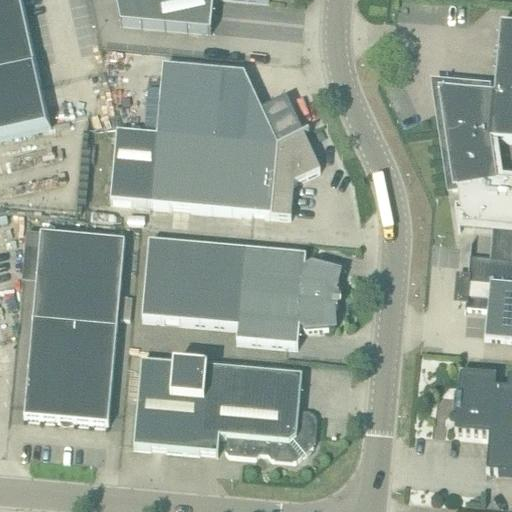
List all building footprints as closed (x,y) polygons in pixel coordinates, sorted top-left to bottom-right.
[(0,0),(0,140),(47,130),(17,0),(0,0)] [(214,0),(269,5),(267,0),(114,0),(120,27),(211,36),(214,0)] [(494,96),(490,96),(450,92),(448,92),(452,117),(442,119),(453,192),(457,191),(458,197),(459,206),(455,206),(459,234),(460,234),(459,227),(493,230),(496,230),(511,231),(511,26),(500,26),(494,96)] [(163,70),(157,139),(277,151),(303,138),(286,102),(261,114),(244,78),(224,76),(163,70)] [(111,206),(271,221),(291,222),(294,187),(320,175),(303,138),(277,151),(157,140),(117,137),(111,206)] [(464,286),(462,300),(464,301),(466,301),(466,302),(465,315),(466,312),(469,312),(487,314),(485,342),(511,344),(511,231),(496,230),(493,262),(492,262),(492,265),(484,264),(473,263),(473,264),(471,280),(468,280),(468,281),(467,286),(464,286)] [(125,246),(41,239),(26,237),(22,287),(36,288),(24,422),(108,429),(117,333),(123,270),(125,246)] [(306,260),(245,254),(149,246),(142,323),(238,331),(236,346),(298,351),(300,330),(306,335),(336,332),(334,312),(337,312),(339,296),(335,296),(341,276),(312,268),(305,272),(306,260)] [(302,380),(282,378),(141,366),(134,451),(218,459),(219,441),(227,441),(225,455),(229,460),(256,462),(260,459),(268,459),(272,464),(295,466),(314,450),(316,422),(313,418),(299,416),(302,380)] [(495,379),(480,378),(460,376),(458,398),(455,400),(454,412),(456,415),(454,436),(489,439),(486,476),(511,478),(511,380),(508,381),(506,393),(494,391),(495,379)]
